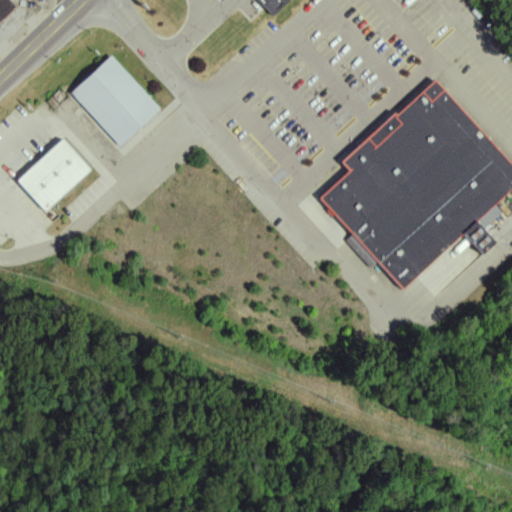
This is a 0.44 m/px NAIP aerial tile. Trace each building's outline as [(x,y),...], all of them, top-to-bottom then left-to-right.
[(0,0),(0,19),(13,7),(6,0),(0,0)] [(257,0),(274,17),(292,0),(257,0)] [(123,145),(164,107),(114,54),(74,91),(123,145)] [(321,198),(351,171),(343,162),(396,113),(399,116),(437,81),(511,162),(511,191),(481,220),(502,242),(486,257),(465,235),(405,290),(379,261),(371,268),(345,239),(352,232),(321,198)] [(47,210),(93,169),(66,138),(19,180),(47,210)]
